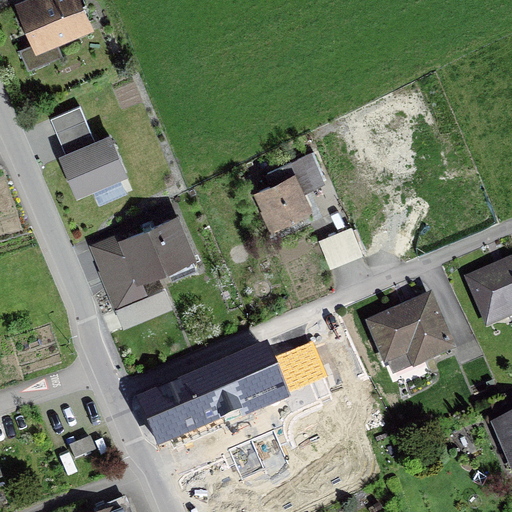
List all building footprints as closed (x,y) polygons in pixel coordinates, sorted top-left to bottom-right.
[(37,0),(20,7),(36,47),(53,40),(55,44),(71,38),(69,33),(86,26),(74,0),(37,0)] [(379,153),(383,151),(402,193),(444,173),(416,115),(425,111),(417,94),(394,104),(400,117),(383,125),(385,129),(370,136),(379,153)] [(80,105),(51,117),(63,146),(93,133),(80,105)] [(357,152),(346,127),(322,138),(344,188),(356,182),(350,167),(348,168),(343,158),(357,152)] [(78,196),(129,173),(111,132),(60,154),(78,196)] [(264,210),(273,230),(291,221),(289,217),(305,210),(297,193),(319,183),(307,155),(266,175),(271,186),(258,193),(265,209),(264,210)] [(350,226),(362,253),(368,250),(376,247),(373,239),(379,236),(387,233),(375,205),(361,211),(364,220),(350,226)] [(189,256),(174,219),(122,241),(121,239),(98,249),(113,284),(120,302),(143,292),(137,278),(189,256)] [(511,262),(503,266),(505,269),(496,273),(495,270),(469,281),(487,322),(506,314),(505,312),(511,308),(511,262)] [(422,361),(450,349),(428,299),(368,324),(384,361),(386,360),(392,373),(422,361)] [(280,392),(283,401),(284,400),(284,399),(320,384),(310,362),(298,367),(288,343),(264,353),(264,352),(229,367),(227,362),(215,367),(217,372),(141,404),(158,444),(280,392)] [(511,415),(492,424),(511,468),(511,415)] [(306,447),(295,421),(281,427),(293,453),(306,447)] [(239,448),(228,453),(241,484),(285,465),(271,432),(238,446),(239,448)] [(70,445),(76,458),(96,450),(90,437),(70,445)] [(94,511),(127,511),(123,501),(94,511)]
